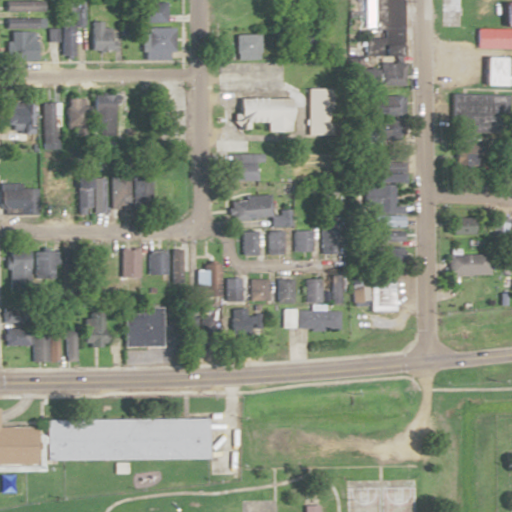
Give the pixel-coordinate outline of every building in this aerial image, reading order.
[(362,0),(363,37),(361,37),(361,65),(373,65),(373,86),(399,86),(398,0),(362,0)] [(0,1),(0,11),(39,11),(39,1),(0,1)] [(55,23),(55,58),(67,58),(67,26),(78,26),(78,1),(64,1),(64,23),(55,23)] [(511,1),(497,1),(498,27),(511,26),(511,1)] [(162,22),(162,3),(132,3),(132,22),(162,22)] [(0,19),(0,28),(33,28),(33,19),(0,19)] [(107,29),(99,29),(99,22),(85,22),(85,52),(107,52),(107,29)] [(168,56),(168,28),(137,28),(137,56),(168,56)] [(511,29),(472,30),(472,49),(511,48),(511,29)] [(4,60),(31,60),(31,33),(4,33),(4,60)] [(231,35),(231,54),(255,54),(255,35),(231,35)] [(478,86),(500,86),(500,58),(478,58),(478,86)] [(447,131),(483,131),(483,119),(505,119),(505,116),(511,116),(511,94),(447,96),(447,131)] [(107,96),(89,96),(89,134),(107,134),(107,96)] [(401,96),(376,96),(376,117),(401,117),(401,96)] [(286,132),(287,99),(232,98),(232,128),(246,128),(246,123),(262,124),(262,131),(286,132)] [(62,133),(80,133),(80,99),(62,99),(62,133)] [(0,101),(0,131),(27,131),(27,101),(0,101)] [(53,134),(53,103),(36,103),(36,134),(53,134)] [(379,125),(383,138),(394,135),(390,122),(379,125)] [(449,164),(475,164),(475,143),(449,143),(449,164)] [(401,162),(401,147),(371,147),(371,162),(369,162),(370,183),(401,182),(401,162)] [(253,155),(225,155),(225,181),(253,181),(253,155)] [(83,169),(69,169),(69,214),(83,214),(83,169)] [(146,175),(129,175),(129,202),(146,202),(146,175)] [(109,208),(122,208),(122,176),(109,176),(109,208)] [(89,213),(100,213),(100,178),(89,178),(89,213)] [(63,179),(42,179),(42,204),(63,204),(63,179)] [(0,209),(17,209),(17,214),(33,214),(33,189),(16,188),(16,183),(0,183),(0,209)] [(398,214),(398,204),(389,204),(389,184),(346,184),(346,214),(398,214)] [(225,200),(225,219),(265,218),(264,199),(225,200)] [(478,234),(478,217),(445,217),(445,234),(478,234)] [(511,241),(511,218),(486,219),(486,241),(511,241)] [(399,230),(368,229),(368,242),(399,243),(399,230)] [(252,255),(252,231),(236,231),(236,255),(252,255)] [(278,254),(278,231),(262,231),(262,254),(278,254)] [(289,231),(289,251),(307,251),(307,231),(289,231)] [(332,231),(316,231),(316,253),(332,253),(332,231)] [(135,248),(115,248),(115,278),(135,278),(135,248)] [(379,263),(398,263),(398,248),(379,248),(379,263)] [(22,270),(22,250),(0,250),(0,278),(15,278),(15,270),(22,270)] [(161,250),(143,251),(143,276),(161,275),(161,250)] [(177,250),(165,250),(165,283),(177,283),(177,250)] [(50,251),(28,251),(28,281),(50,281),(50,251)] [(443,255),(443,276),(485,276),(485,255),(443,255)] [(191,266),(191,297),(215,297),(215,266),(191,266)] [(389,310),(389,274),(368,274),(368,310),(389,310)] [(341,275),(327,275),(327,303),(341,303),(341,275)] [(363,276),(347,276),(347,304),(363,304),(363,276)] [(316,278),(300,278),(300,302),(316,302),(316,278)] [(263,279),(247,279),(247,303),(263,303),(263,279)] [(288,279),(272,279),(272,302),(288,302),(288,279)] [(278,329),(335,330),(335,310),(278,310),(278,329)] [(156,347),(156,311),(119,311),(119,347),(156,347)] [(77,312),(77,347),(99,347),(99,312),(77,312)] [(0,345),(22,346),(22,322),(0,322),(0,345)] [(52,329),(26,329),(26,362),(52,362),(52,329)] [(38,419),(38,458),(203,458),(202,418),(38,419)] [(0,462),(29,462),(29,425),(0,425),(0,462)]
